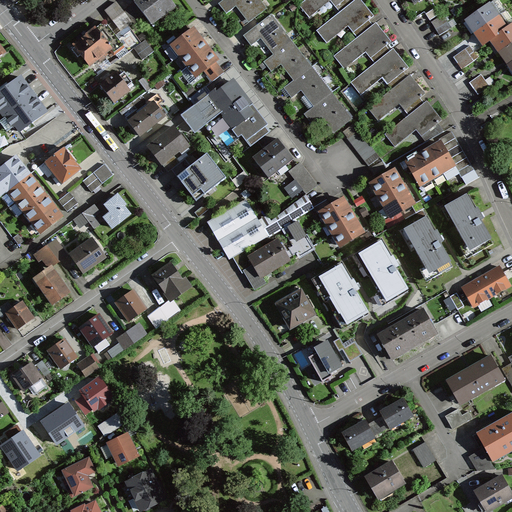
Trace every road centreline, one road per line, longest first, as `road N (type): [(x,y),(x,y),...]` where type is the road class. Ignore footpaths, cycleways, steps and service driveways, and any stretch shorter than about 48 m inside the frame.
road 1 (residential): [(382,0),(457,110),(511,220)]
road 2 (residential): [(192,0),(323,175),(350,156)]
road 3 (tertiary): [(31,47),(180,237)]
road 4 (residential): [(511,311),(309,429)]
road 5 (tertiary): [(180,237),(263,341),(309,429)]
road 6 (residential): [(180,237),(0,364)]
